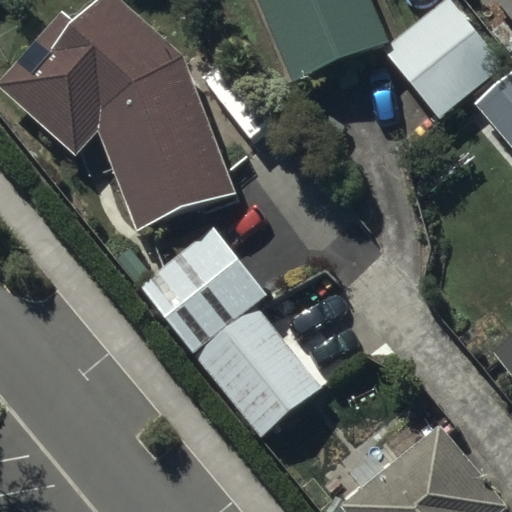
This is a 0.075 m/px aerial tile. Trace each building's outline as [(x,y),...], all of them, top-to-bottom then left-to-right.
[(101,138),(136,236),(237,200),(186,62),(120,0),(102,0),(75,27),(64,16),(0,87),(0,90),(77,162),(101,138)] [(256,0),(294,88),(390,48),(370,0),(256,0)] [(511,0),(495,0),(511,21),(511,0)] [(506,71),(449,1),(384,54),(441,124),(506,71)] [(215,232),(142,292),(262,442),(323,393),(257,310),(268,301),(215,232)] [(511,343),(495,357),(511,379),(511,343)] [(173,511),(106,428),(12,505),(17,511),(173,511)] [(364,494),(343,511),(508,511),(443,431),(388,476),(374,458),(350,477),(364,494)]
